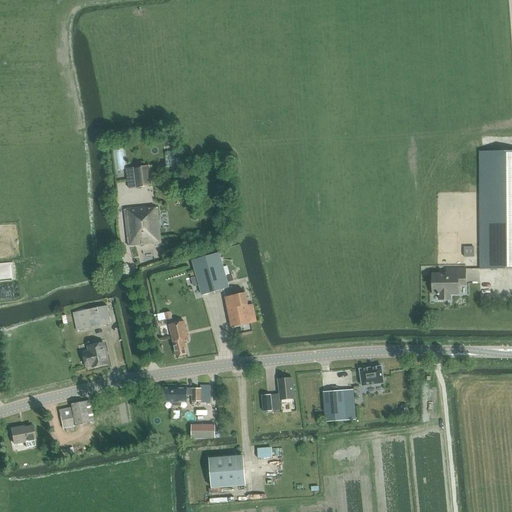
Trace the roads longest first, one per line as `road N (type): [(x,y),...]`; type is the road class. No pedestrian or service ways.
road 1 (unclassified): [(511,353),(230,364)]
road 2 (unclassified): [(0,412),(230,364)]
road 3 (unknown): [(154,375),(127,250),(130,190)]
road 4 (unknown): [(436,354),(451,511)]
